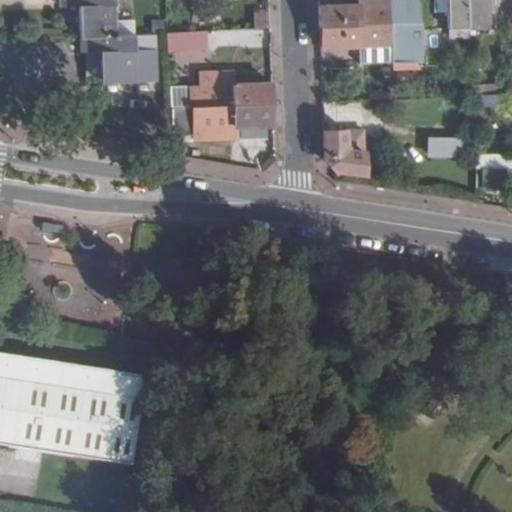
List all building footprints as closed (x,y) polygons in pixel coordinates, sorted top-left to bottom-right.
[(79,6),(80,39),(116,37),(115,14),(114,0),(58,0),(59,7),(79,6)] [(419,24),(418,0),(407,0),(389,1),(390,26),(419,24)] [(467,0),(447,0),(448,31),(468,31),(468,20),(467,0)] [(467,0),(468,20),(484,19),(483,16),(494,15),(492,0),(467,0)] [(357,5),(317,7),(318,29),(390,26),(389,1),(357,2),(357,5)] [(115,14),(116,37),(132,37),(131,13),(115,14)] [(390,26),(318,29),(318,50),(390,47),(390,65),(420,64),(419,24),(390,26)] [(225,45),(266,47),(267,32),(226,29),(225,45)] [(165,33),(165,35),(166,52),(207,50),(206,32),(165,33)] [(116,37),(80,39),(80,54),(85,53),(87,85),(154,82),(153,36),(132,37),(116,37)] [(272,106),(271,82),(233,84),(233,70),(198,72),(199,86),(188,87),(188,99),(189,108),(200,108),(272,106)] [(505,96),(476,97),(478,113),(506,112),(505,96)] [(168,100),(168,109),(189,108),(188,99),(168,100)] [(200,108),(201,120),(201,135),(233,137),(233,128),(272,127),(272,106),(200,108)] [(168,109),(168,121),(201,120),(200,108),(189,108),(168,109)] [(364,131),(321,133),(322,160),(335,173),(366,177),(364,131)] [(428,137),(427,157),(462,159),(463,138),(428,137)] [(262,167),(260,171),(267,172),(274,166),(273,161),(268,161),(262,167)] [(498,173),(486,173),(486,189),(498,189),(498,173)] [(143,380),(0,357),(0,448),(16,450),(41,454),(130,466),(143,380)]
